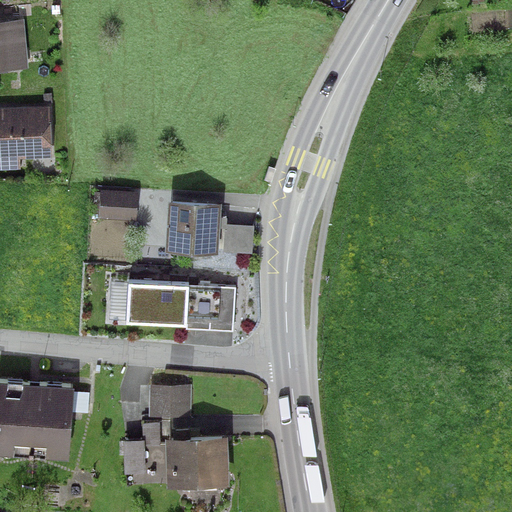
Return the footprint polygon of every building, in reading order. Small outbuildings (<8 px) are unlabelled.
[(19,21),(0,23),(0,64),(22,63),(19,21)] [(46,153),(44,108),(0,109),(0,165),(15,165),(14,154),(46,153)] [(101,188),(98,217),(134,220),(137,192),(101,188)] [(214,248),(217,203),(170,201),(167,245),(214,248)] [(186,284),(129,281),(126,319),(184,322),(186,284)] [(0,447),(63,452),(68,387),(0,381),(0,447)] [(186,387),(152,386),(151,414),(185,415),(186,387)] [(223,479),(222,437),(167,439),(169,481),(223,479)]
